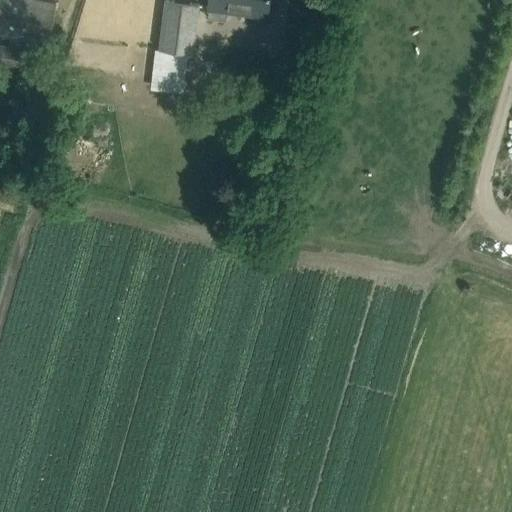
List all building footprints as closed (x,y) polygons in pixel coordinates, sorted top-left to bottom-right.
[(56,1),(50,0),(0,0),(0,32),(49,41),(56,1)] [(193,54),(199,3),(174,0),(165,0),(159,50),(193,54)] [(267,19),(269,0),(209,0),(208,12),(213,12),(212,18),(230,20),(230,14),(267,19)] [(0,43),(0,63),(30,68),(33,49),(0,43)] [(511,236),(499,232),(494,246),(511,253),(511,236)]
